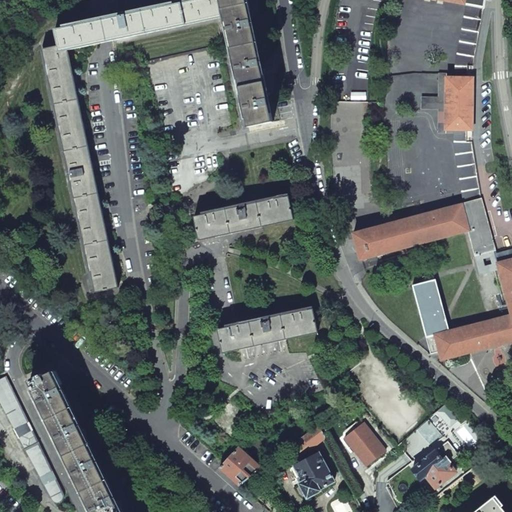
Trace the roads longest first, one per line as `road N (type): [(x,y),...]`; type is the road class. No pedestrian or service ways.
road 1 (residential): [(284,0),(323,215),(341,270),(368,311),(511,447)]
road 2 (residential): [(98,0),(127,221),(168,397),(169,435)]
road 3 (residential): [(0,291),(50,325),(169,435)]
